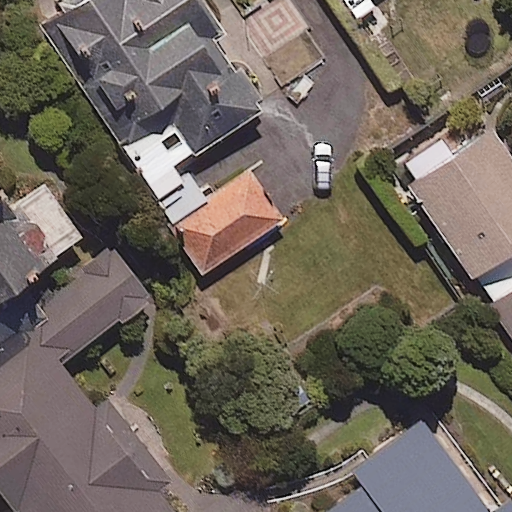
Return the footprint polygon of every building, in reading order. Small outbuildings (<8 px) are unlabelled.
[(263,114),(190,0),(69,0),(38,21),(201,275),(282,223),(249,172),(208,198),(186,164),(263,114)] [(294,0),(255,0),(230,17),(280,90),(326,59),(307,31),(313,26),(294,0)] [(340,0),(356,24),(382,7),(377,0),(340,0)] [(477,288),(511,264),(511,163),(493,135),(411,191),(477,288)] [(7,215),(0,204),(0,497),(10,511),(511,511),(511,508),(509,504),(497,511),(486,511),(421,423),(350,474),(361,489),(330,511),(168,511),(157,497),(170,488),(108,404),(94,414),(60,368),(150,303),(110,247),(95,258),(45,188),(7,215)] [(511,290),(489,307),(511,340),(511,290)]
